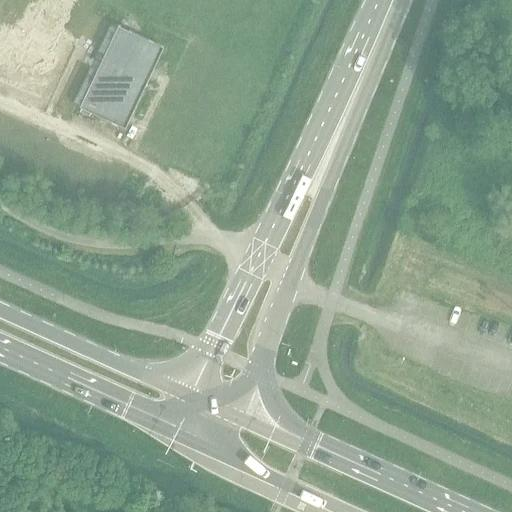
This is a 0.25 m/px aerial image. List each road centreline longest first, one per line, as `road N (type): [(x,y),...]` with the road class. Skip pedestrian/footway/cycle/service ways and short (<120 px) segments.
road 1 (primary): [(363,74),(290,190),(188,396)]
road 2 (primary): [(230,415),(290,283),(363,74)]
road 3 (primary): [(444,511),(230,415)]
road 4 (primary): [(0,354),(192,442)]
road 5 (primary): [(188,396),(0,312)]
road 6 (primary): [(192,442),(346,511)]
